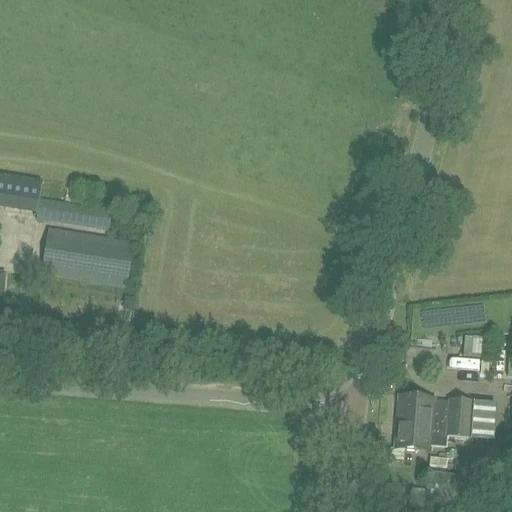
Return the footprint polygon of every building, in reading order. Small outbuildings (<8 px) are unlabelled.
[(43,184),(0,176),(0,209),(38,216),(37,220),(108,232),(111,213),(40,201),(43,184)] [(127,290),(134,244),(50,230),(42,276),(127,290)] [(129,315),(130,302),(109,301),(109,314),(129,315)] [(449,404),(434,403),(434,401),(398,398),(394,450),(430,453),(430,449),(446,450),(446,438),(470,440),(473,405),(449,403),(449,404)] [(429,480),(425,509),(453,511),(478,511),(483,481),(429,475),(429,480)]
